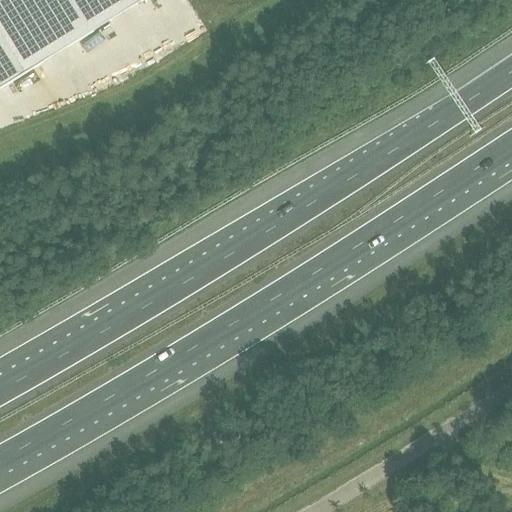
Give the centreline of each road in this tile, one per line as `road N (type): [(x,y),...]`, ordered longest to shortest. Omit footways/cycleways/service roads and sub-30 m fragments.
road 1 (motorway): [(0,461),(511,145)]
road 2 (motorway): [(511,74),(0,390)]
road 3 (unclassified): [(306,511),(511,384)]
